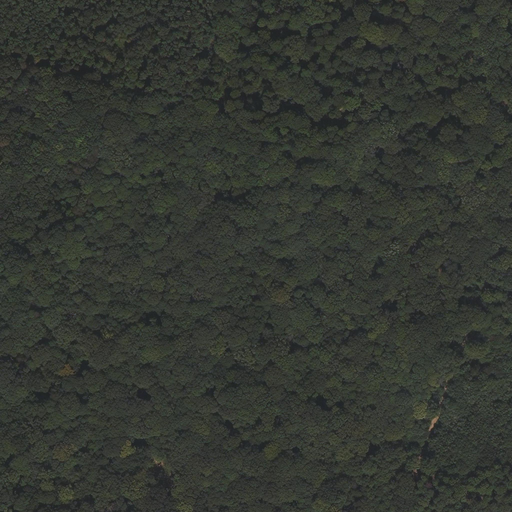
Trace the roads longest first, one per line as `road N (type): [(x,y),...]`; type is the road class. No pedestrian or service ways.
road 1 (track): [(0,57),(280,133)]
road 2 (track): [(511,205),(416,470)]
road 3 (track): [(511,40),(280,133)]
road 4 (track): [(280,133),(511,196)]
road 5 (track): [(419,0),(511,111)]
